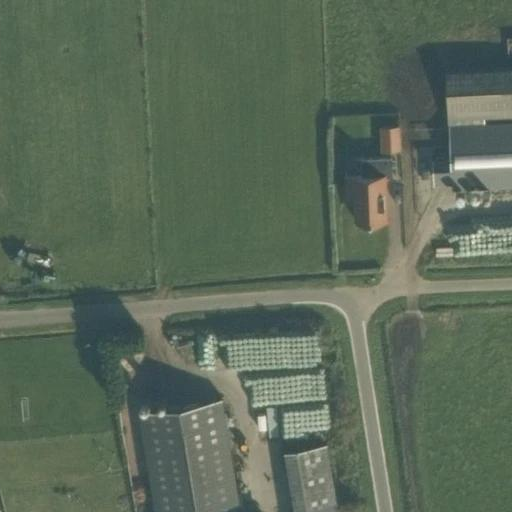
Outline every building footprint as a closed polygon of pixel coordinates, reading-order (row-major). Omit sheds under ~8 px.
[(511,114),(511,66),(446,69),(451,158),(433,159),(434,179),(452,178),(452,188),(511,185),(511,122),(486,124),(485,116),(511,114)] [(402,150),(400,125),(380,126),(381,151),(402,150)] [(355,220),(387,219),(386,175),(393,175),(392,157),(362,158),(362,175),(346,176),(347,194),(354,194),(355,220)] [(240,511),(222,398),(139,411),(155,511),(240,511)] [(239,475),(252,473),(249,437),(236,438),(239,475)] [(337,511),(336,504),(326,443),(285,449),(295,511),(337,511)]
